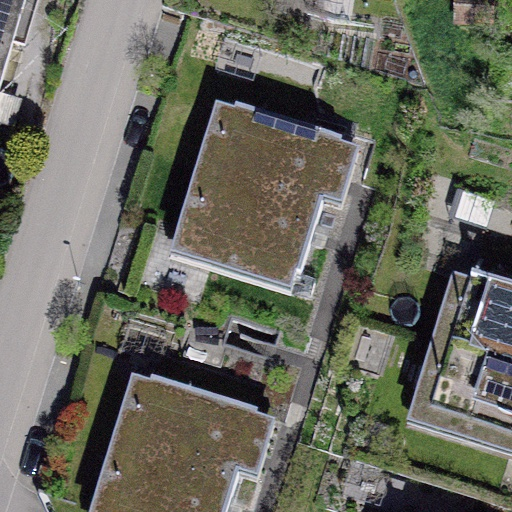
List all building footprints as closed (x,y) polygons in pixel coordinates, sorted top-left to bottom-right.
[(0,0),(0,87),(25,0),(0,0)] [(309,0),(306,17),(350,24),(354,0),(309,0)] [(321,211),(342,144),(236,111),(215,179),(321,211)] [(321,211),(215,179),(194,246),(300,279),(321,211)] [(451,347),(511,365),(511,292),(472,280),(451,347)] [(511,365),(451,347),(431,414),(511,439),(511,365)] [(236,483),(257,416),(151,384),(131,451),(236,483)] [(227,511),(236,483),(131,451),(111,511),(227,511)]
